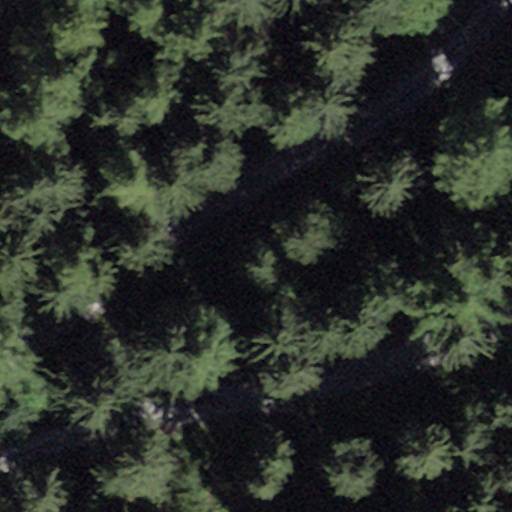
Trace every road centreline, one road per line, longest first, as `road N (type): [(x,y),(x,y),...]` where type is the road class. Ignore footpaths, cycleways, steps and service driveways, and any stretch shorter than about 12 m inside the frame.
road 1 (track): [(511,11),(133,281),(0,356)]
road 2 (track): [(0,487),(511,341)]
